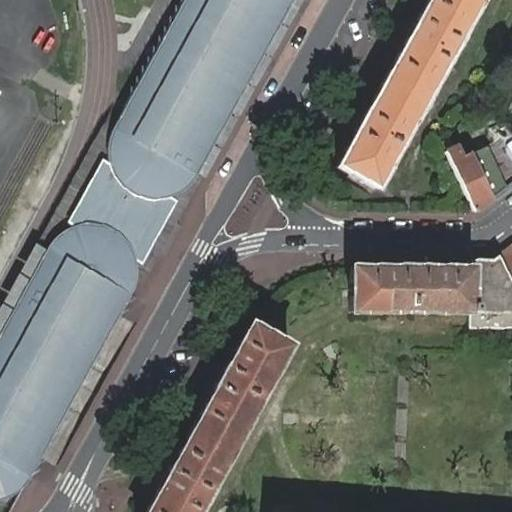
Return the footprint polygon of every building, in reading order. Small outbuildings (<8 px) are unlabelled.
[(161,196),(171,195),(177,192),(186,187),(190,182),(196,174),(292,0),(182,0),(114,125),(109,137),(108,145),(108,155),(110,164),(114,173),(119,181),(120,181),(126,187),(134,192),(143,195),(152,197),(161,196)] [(427,0),(336,167),(375,188),(478,0),(427,0)] [(106,139),(53,237),(60,231),(68,227),(81,222),(93,223),(102,224),(112,228),(120,233),(127,241),(132,249),(135,259),(171,195),(161,196),(152,197),(143,195),(134,192),(126,187),(120,181),(114,173),(110,164),(108,155),(108,145),(109,137),(114,125),(106,139)] [(445,151),(474,211),(489,200),(467,154),(460,157),(455,146),(445,151)] [(60,231),(53,237),(0,332),(0,498),(9,495),(17,491),(27,481),(30,477),(130,295),(134,286),(136,277),(136,269),(135,259),(132,249),(127,241),(120,233),(112,228),(102,224),(93,223),(81,222),(68,227),(60,231)] [(511,244),(497,256),(505,274),(511,270),(511,244)] [(468,268),(348,268),(349,312),(468,312),(468,328),(511,328),(511,291),(510,283),(505,274),(497,256),(490,260),(468,260),(468,268)] [(249,324),(144,511),(195,511),(288,345),(249,324)]
